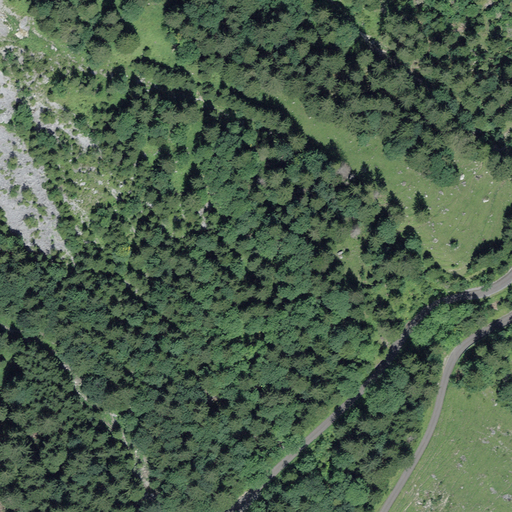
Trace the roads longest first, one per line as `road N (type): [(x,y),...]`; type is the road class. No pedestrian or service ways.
road 1 (track): [(511,277),(421,314),(370,380),(229,511)]
road 2 (track): [(381,511),(420,448),(450,359),(511,316)]
